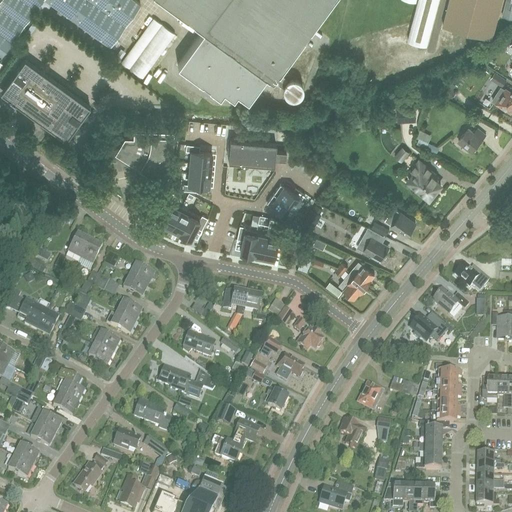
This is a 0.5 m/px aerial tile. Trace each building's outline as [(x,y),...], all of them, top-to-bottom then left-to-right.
[(0,0),(0,57),(35,9),(22,0),(0,0)] [(22,0),(35,9),(41,0),(47,0),(109,45),(140,4),(134,0),(22,0)] [(161,0),(199,28),(174,62),(216,93),(220,88),(230,95),(233,90),(244,98),(262,73),(268,78),(268,77),(283,88),(283,89),(283,91),(283,92),(284,94),(284,95),(285,96),(286,97),(287,98),(289,99),(290,99),(291,99),(292,99),(294,99),(295,99),(297,98),(298,98),(299,97),(301,95),(301,94),(302,93),(302,92),(303,91),(303,90),(303,89),(303,87),(302,85),(301,84),(300,82),(298,81),(297,80),(296,80),(295,79),(294,79),(292,79),(291,79),(290,80),(288,80),(278,73),(331,0),(161,0)] [(427,46),(438,0),(417,0),(407,40),(427,46)] [(449,0),(443,26),(492,39),(502,0),(449,0)] [(511,0),(506,0),(502,16),(511,18),(511,0)] [(141,76),(173,33),(154,19),(123,63),(141,76)] [(30,113),(54,80),(24,59),(0,92),(30,113)] [(490,79),(502,87),(506,80),(495,72),(490,79)] [(89,106),(54,80),(30,113),(65,139),(89,106)] [(442,93),(452,98),(455,92),(458,86),(450,82),(446,87),(442,93)] [(511,110),(511,94),(506,90),(506,91),(501,88),(492,101),(497,104),(504,109),(505,108),(510,111),(511,110)] [(396,107),(397,122),(415,121),(414,106),(396,107)] [(395,115),(378,116),(379,126),(396,125),(395,115)] [(345,128),(360,127),(359,118),(345,120),(345,128)] [(458,141),(472,152),(486,135),(478,128),(476,131),(474,130),(472,132),(468,128),(458,141)] [(172,129),(132,129),(131,139),(123,139),(116,152),(156,176),(161,168),(163,165),(164,163),(165,160),(166,157),(167,155),(168,152),(168,149),(169,145),(169,141),(169,137),(172,137),(172,129)] [(275,144),(230,139),(228,161),(273,165),(274,158),(285,159),(286,151),(275,150),(275,144)] [(428,143),(426,148),(435,153),(438,147),(428,143)] [(186,144),(186,151),(192,151),(190,162),(210,164),(211,153),(199,152),(199,145),(186,144)] [(404,154),(416,161),(421,151),(409,145),(404,154)] [(190,162),(189,173),(209,175),(210,164),(190,162)] [(429,198),(440,185),(435,181),(438,178),(428,169),(420,178),(417,175),(411,183),(429,198)] [(182,183),(182,189),(195,191),(196,184),(208,185),(209,175),(189,173),(188,183),(182,183)] [(283,186),(277,195),(294,207),(304,193),(296,187),(292,192),(283,186)] [(277,195),(271,204),(279,210),(275,215),(284,221),(294,207),(277,195)] [(166,210),(159,221),(169,227),(179,210),(169,204),(172,199),(167,196),(160,207),(166,210)] [(371,208),(386,218),(394,207),(388,203),(387,205),(378,198),(371,208)] [(301,227),(310,232),(320,213),(312,208),(301,227)] [(179,210),(169,227),(178,232),(188,215),(179,210)] [(391,217),(395,220),(392,225),(399,231),(398,232),(403,236),(404,234),(406,236),(415,223),(400,213),(399,214),(395,211),(391,217)] [(188,215),(178,232),(187,238),(194,227),(199,230),(206,219),(200,216),(197,221),(188,215)] [(240,225),(237,238),(243,239),(241,252),(251,254),(256,235),(245,232),(247,227),(240,225)] [(381,235),(368,227),(361,240),(368,244),(364,251),(373,256),(372,258),(380,262),(385,253),(386,254),(387,252),(386,252),(388,249),(387,246),(382,243),(381,243),(377,241),(381,235)] [(286,243),(296,242),(294,228),(285,229),(286,243)] [(79,259),(89,240),(77,234),(67,253),(79,259)] [(266,237),(262,256),(272,259),(275,247),(281,248),(285,235),(278,234),(277,240),(266,237)] [(256,235),(251,254),(262,256),(266,237),(256,235)] [(102,247),(89,240),(79,259),(92,265),(102,247)] [(113,268),(119,257),(109,252),(103,263),(113,268)] [(60,255),(55,266),(60,269),(65,258),(60,255)] [(310,264),(322,268),(324,262),(312,258),(310,264)] [(511,258),(502,258),(502,271),(511,271),(511,258)] [(46,268),(33,261),(29,267),(43,274),(46,268)] [(338,267),(344,272),(348,268),(342,262),(338,267)] [(359,262),(349,273),(365,286),(371,279),(374,274),(363,265),(359,262)] [(135,264),(129,276),(148,286),(154,273),(135,264)] [(454,275),(469,288),(475,282),(477,283),(481,279),(478,277),(479,277),(463,264),(454,275)] [(344,272),(338,267),(335,270),(341,275),(344,272)] [(92,286),(95,280),(98,275),(92,272),(87,282),(85,281),(79,293),(81,294),(86,297),(92,286)] [(365,286),(349,273),(339,285),(344,289),(343,289),(354,298),(359,292),(360,293),(361,291),(362,292),(366,288),(364,287),(365,286)] [(98,275),(95,280),(116,291),(119,285),(98,275)] [(148,286),(129,276),(123,289),(141,298),(148,286)] [(95,280),(92,286),(113,296),(116,291),(95,280)] [(244,309),(247,294),(233,291),(226,289),(222,308),(230,309),(231,306),(237,308),(236,315),(242,316),(244,309)] [(4,307),(12,311),(21,293),(13,290),(4,307)] [(448,315),(457,305),(464,310),(469,304),(457,294),(453,299),(442,290),(432,302),(448,315)] [(248,294),(247,294),(244,309),(253,311),(252,316),(256,317),(255,320),(264,322),(265,316),(257,314),(260,296),(254,295),(254,294),(248,293),(248,294)] [(86,297),(81,294),(78,300),(88,305),(91,299),(86,297)] [(123,300),(117,313),(135,322),(142,310),(123,300)] [(25,301),(18,315),(26,319),(24,324),(36,330),(46,311),(25,301)] [(72,311),(75,306),(69,303),(64,314),(69,317),(72,311)] [(191,310),(210,323),(214,317),(211,315),(214,312),(211,310),(213,307),(209,304),(203,311),(195,305),(191,310)] [(82,316),(85,311),(75,306),(72,311),(82,316)] [(508,313),(508,307),(504,307),(503,312),(503,318),(498,318),(498,314),(492,314),(492,326),(497,327),(497,340),(504,340),(504,342),(507,342),(508,313)] [(285,326),(293,314),(284,308),(276,320),(285,326)] [(58,318),(46,311),(36,330),(49,337),(58,318)] [(72,311),(69,317),(63,328),(69,331),(75,319),(80,322),(82,316),(72,311)] [(135,322),(117,313),(115,316),(111,313),(106,323),(129,335),(135,322)] [(442,326),(443,325),(431,315),(425,322),(419,317),(409,329),(414,333),(412,336),(418,340),(420,338),(425,342),(430,337),(436,341),(445,329),(442,326)] [(299,332),(306,323),(299,318),(292,328),(299,332)] [(69,331),(63,328),(58,339),(63,342),(69,331)] [(315,349),(323,339),(319,336),(321,334),(313,329),(312,330),(309,328),(296,344),(305,351),(309,345),(315,349)] [(94,344),(113,354),(119,341),(101,332),(96,330),(90,342),(94,344)] [(209,356),(214,342),(188,332),(182,349),(188,354),(191,350),(209,356)] [(220,344),(239,356),(242,351),(238,349),(239,348),(224,338),(220,344)] [(262,348),(276,356),(281,346),(268,339),(262,348)] [(94,344),(88,356),(107,366),(113,354),(94,344)] [(0,346),(0,361),(8,366),(14,353),(0,346)] [(241,364),(247,367),(252,357),(246,354),(241,364)] [(39,369),(40,369),(45,358),(38,355),(32,366),(34,367),(28,378),(34,380),(39,369)] [(301,371),(304,366),(285,355),(282,360),(280,359),(275,367),(289,375),(290,373),(299,378),(302,372),(301,371)] [(40,369),(39,369),(34,380),(39,383),(44,372),(46,373),(52,362),(45,359),(40,369)] [(250,368),(256,372),(260,364),(254,361),(250,368)] [(248,369),(235,363),(232,370),(236,372),(234,377),(239,379),(241,375),(244,376),(245,376),(248,369)] [(437,382),(454,383),(454,378),(461,378),(461,372),(447,371),(448,367),(435,366),(435,372),(437,372),(437,382)] [(190,377),(164,367),(158,381),(170,386),(170,388),(183,393),(191,396),(198,399),(203,387),(195,384),(188,381),(190,377)] [(251,379),(254,373),(248,369),(245,376),(251,379)] [(60,393),(78,402),(84,391),(77,387),(81,380),(61,370),(57,377),(66,382),(60,393)] [(255,381),(265,386),(268,380),(258,375),(255,381)] [(404,380),(392,377),(389,391),(415,398),(418,386),(404,382),(404,380)] [(498,396),(498,378),(488,378),(487,388),(482,387),(482,399),(498,400),(498,396)] [(498,378),(498,396),(504,396),(504,402),(503,409),(507,409),(508,379),(498,378)] [(19,395),(22,389),(1,379),(0,381),(0,384),(8,389),(7,389),(19,395)] [(454,383),(437,382),(436,392),(460,393),(461,387),(454,386),(454,383)] [(242,384),(237,395),(243,398),(248,387),(242,384)] [(373,410),(376,404),(376,405),(382,393),(367,386),(358,403),(373,410)] [(19,395),(7,389),(5,394),(16,400),(19,395)] [(32,395),(22,389),(19,395),(29,400),(32,395)] [(270,398),(267,405),(280,412),(281,410),(283,410),(284,407),(283,406),(287,397),(274,391),(269,389),(266,395),(270,398)] [(436,392),(436,402),(453,403),(453,398),(460,398),(460,393),(436,392)] [(78,402),(60,393),(53,406),(72,416),(78,402)] [(227,394),(221,403),(228,406),(233,397),(227,394)] [(29,400),(19,395),(16,400),(27,405),(29,400)] [(192,403),(180,399),(178,404),(185,407),(185,410),(189,411),(192,403)] [(24,405),(16,401),(11,412),(18,415),(24,405)] [(134,416),(160,425),(159,428),(166,430),(171,419),(164,416),(165,412),(147,404),(139,402),(134,416)] [(453,403),(436,402),(436,407),(431,407),(431,412),(436,412),(460,413),(460,407),(453,407),(453,403)] [(188,411),(177,403),(173,409),(183,417),(188,411)] [(221,404),(215,420),(230,426),(236,410),(221,404)] [(393,404),(391,413),(397,415),(400,406),(393,404)] [(436,412),(435,423),(453,423),(453,418),(460,418),(460,413),(436,412)] [(37,425),(55,435),(62,422),(43,413),(37,425)] [(390,421),(377,419),(375,428),(378,443),(386,445),(390,421)] [(214,454),(220,458),(219,460),(231,465),(234,466),(237,466),(244,450),(241,448),(245,441),(254,445),(260,428),(240,420),(230,444),(220,440),(214,437),(211,443),(218,446),(214,454)] [(345,445),(355,450),(359,442),(362,443),(365,437),(362,436),(365,430),(345,420),(339,432),(348,437),(345,445)] [(22,432),(0,421),(0,428),(7,431),(16,436),(17,434),(18,435),(19,434),(21,435),(22,432)] [(435,428),(435,423),(419,422),(418,428),(420,428),(420,438),(424,438),(441,439),(441,428),(435,428)] [(55,435),(37,425),(30,438),(49,447),(55,435)] [(119,430),(114,445),(128,450),(128,448),(135,450),(140,437),(119,430)] [(142,445),(163,459),(168,451),(167,450),(167,449),(148,436),(142,445)] [(441,439),(424,438),(424,445),(418,445),(414,445),(413,448),(441,449),(441,439)] [(21,444),(14,456),(33,466),(40,454),(21,444)] [(441,449),(413,448),(413,452),(418,452),(418,453),(423,453),(423,459),(441,460),(441,449)] [(101,455),(119,462),(122,456),(103,449),(101,455)] [(477,464),(503,464),(504,462),(500,462),(500,461),(494,461),(494,450),(486,450),(486,454),(477,454),(477,464)] [(73,485),(84,493),(89,486),(91,488),(101,474),(99,473),(107,462),(97,454),(92,461),(94,463),(91,467),(88,465),(73,485)] [(166,457),(169,464),(176,460),(173,454),(166,457)] [(33,466),(14,456),(8,469),(27,479),(33,466)] [(190,463),(201,468),(203,462),(192,458),(190,463)] [(398,458),(394,471),(400,472),(401,470),(405,470),(405,463),(408,463),(408,458),(398,458)] [(379,459),(373,479),(384,482),(389,461),(379,459)] [(441,460),(423,459),(423,465),(416,465),(415,469),(416,469),(422,469),(423,469),(423,470),(440,470),(441,460)] [(477,464),(477,474),(494,475),(494,469),(503,469),(503,464),(477,464)] [(145,476),(155,480),(160,470),(150,466),(145,476)] [(190,474),(198,477),(201,471),(193,468),(190,474)] [(494,475),(477,474),(476,485),(504,485),(504,481),(494,481),(494,475)] [(319,504),(341,511),(344,501),(348,503),(353,488),(328,477),(328,478),(340,483),(337,491),(324,487),(319,504)] [(119,504),(132,509),(136,500),(139,501),(143,489),(134,485),(135,483),(127,479),(122,491),(124,492),(119,504)] [(199,491),(222,501),(228,488),(228,487),(227,489),(222,486),(204,479),(202,484),(200,483),(198,482),(196,483),(194,484),(193,485),(192,487),(191,488),(194,489),(195,489),(199,491)] [(402,502),(402,485),(392,485),(392,501),(392,507),(396,507),(396,502),(402,502)] [(402,485),(402,502),(408,502),(407,511),(411,511),(412,485),(402,485)] [(423,485),(412,485),(411,511),(416,511),(416,505),(422,505),(423,485)] [(423,485),(422,505),(423,505),(423,502),(429,503),(429,508),(439,509),(439,506),(440,492),(434,492),(434,486),(423,485)] [(476,485),(476,495),(493,495),(493,489),(504,490),(504,485),(476,485)] [(175,500),(161,494),(153,511),(217,511),(222,501),(199,491),(192,508),(191,510),(174,503),(175,500)] [(493,495),(476,495),(476,505),(493,506),(499,506),(499,502),(496,502),(496,496),(493,496),(493,495)] [(374,500),(369,511),(376,511),(380,502),(374,500)]
